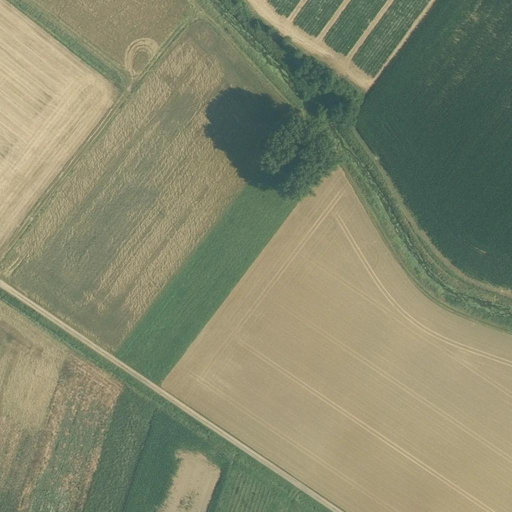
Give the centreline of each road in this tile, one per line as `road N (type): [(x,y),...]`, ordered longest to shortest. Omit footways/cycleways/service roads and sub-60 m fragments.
road 1 (track): [(200,9),(324,142),(433,297),(511,335)]
road 2 (track): [(332,511),(0,287)]
road 3 (track): [(0,278),(200,9)]
road 4 (track): [(139,94),(19,0)]
